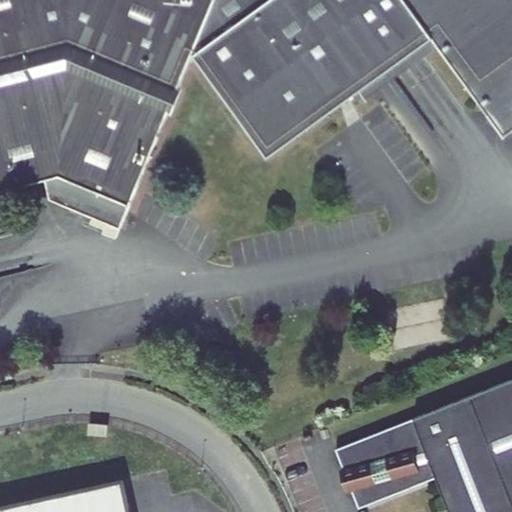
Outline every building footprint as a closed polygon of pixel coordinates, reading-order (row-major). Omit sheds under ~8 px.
[(0,0),(0,191),(41,181),(46,204),(117,229),(126,204),(189,50),(266,157),(358,91),(423,44),(391,0),(0,0)] [(511,0),(391,0),(423,44),(433,37),(439,46),(504,136),(511,129),(511,0)] [(423,44),(429,53),(439,46),(433,37),(423,44)] [(423,44),(358,91),(364,100),(429,53),(423,44)] [(511,511),(511,383),(331,452),(339,473),(335,475),(342,493),(346,491),(353,511),(354,511),(434,482),(445,511),(511,511)] [(0,510),(0,511),(129,511),(123,482),(0,510)]
